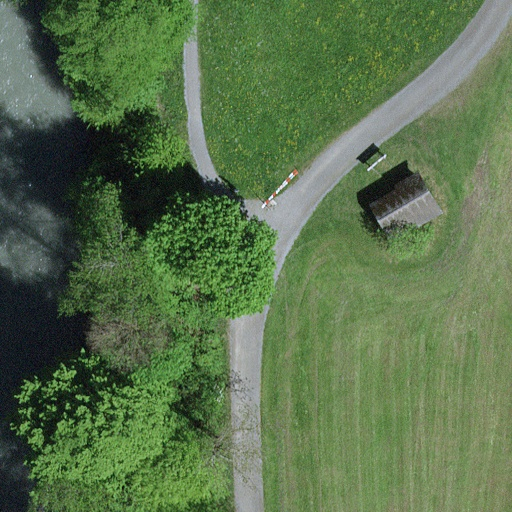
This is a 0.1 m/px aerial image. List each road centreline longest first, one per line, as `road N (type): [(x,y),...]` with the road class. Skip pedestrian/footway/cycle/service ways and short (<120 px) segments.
road 1 (track): [(505,0),(436,84),(315,183),(262,250)]
road 2 (track): [(262,250),(247,332),(252,511)]
